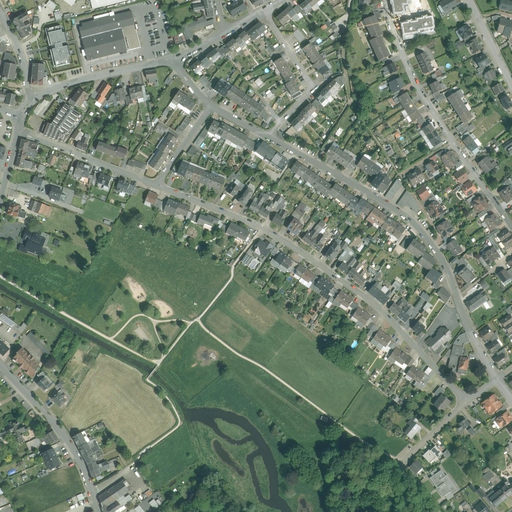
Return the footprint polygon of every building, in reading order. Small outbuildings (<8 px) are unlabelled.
[(50,0),(46,5),(53,11),(57,6),(50,0)] [(90,0),(92,6),(92,9),(93,9),(107,6),(122,2),(121,0),(90,0)] [(202,0),(203,5),(193,6),(194,11),(207,9),(212,8),(210,0),(202,0)] [(240,0),(234,4),(240,13),(247,9),(243,2),(241,0),(240,0)] [(403,37),(404,37),(419,35),(419,33),(434,30),(432,17),(426,18),(426,17),(423,17),(423,13),(424,13),(423,10),(422,10),(421,4),(422,3),(422,1),(420,1),(420,0),(397,0),(400,13),(402,13),(402,14),(405,14),(406,21),(404,22),(404,24),(401,24),(403,37)] [(454,0),(446,0),(440,4),(445,12),(451,8),(457,5),(454,0)] [(511,2),(501,0),(500,0),(499,8),(510,11),(510,12),(511,12),(511,2)] [(300,6),(306,13),(311,8),(306,2),(300,6)] [(240,13),(234,4),(228,7),(227,7),(229,10),(233,17),(240,13)] [(382,18),(376,5),(371,10),(374,15),(376,20),(382,18)] [(300,6),(299,7),(298,6),(295,8),(299,12),(302,16),(306,13),(300,6)] [(290,7),(283,13),(289,20),(293,17),(292,16),(295,13),(296,14),(293,10),(290,7)] [(95,21),(82,24),(82,25),(83,27),(81,28),(79,28),(85,50),(86,56),(88,61),(129,51),(123,28),(135,25),(132,11),(115,16),(112,16),(95,21)] [(60,12),(54,13),(56,22),(62,20),(61,16),(60,12)] [(27,13),(12,21),(23,39),(30,35),(26,28),(31,26),(29,22),(24,24),(23,22),(30,19),(27,13)] [(283,13),(276,18),(283,26),(286,23),(285,22),(289,19),(289,20),(283,13)] [(372,40),(380,36),(383,35),(376,20),(374,15),(364,20),(372,40)] [(205,18),(193,22),(195,26),(207,22),(205,18)] [(207,22),(195,26),(196,30),(215,23),(214,19),(207,22)] [(507,20),(500,19),(499,22),(497,32),(503,34),(506,21),(507,20)] [(511,22),(506,21),(503,34),(503,35),(508,36),(509,36),(511,30),(511,24),(511,22)] [(260,22),(253,28),(259,35),(258,35),(259,35),(262,33),(262,32),(265,29),(266,30),(260,22)] [(141,48),(135,25),(123,28),(129,51),(141,48)] [(462,28),(458,30),(460,33),(459,34),(460,36),(461,36),(463,39),(471,35),(472,34),(470,31),(471,30),(470,28),(469,28),(467,25),(462,28)] [(55,59),(56,67),(69,64),(68,57),(71,56),(69,46),(63,47),(62,44),(68,42),(66,32),(62,33),(61,26),(48,29),(49,36),(47,37),(49,47),(51,46),(52,48),(52,50),(50,50),(52,60),(55,59)] [(188,28),(183,30),(187,40),(193,38),(190,32),(189,28),(188,28)] [(246,34),(250,38),(252,41),(256,38),(255,37),(258,35),(259,35),(253,28),(246,34)] [(305,39),(298,29),(292,34),(300,43),(305,39)] [(245,32),(239,36),(245,43),(248,40),(250,38),(246,34),(245,32)] [(245,43),(239,36),(234,41),(239,47),(245,43)] [(380,36),(372,40),(370,41),(379,61),(381,60),(386,58),(389,57),(380,36)] [(476,39),(470,42),(467,44),(466,44),(468,48),(471,46),(473,49),(470,50),(473,54),(475,52),(475,53),(481,49),(476,39)] [(233,40),(226,45),(232,53),(235,50),(239,47),(234,41),(233,40)] [(304,48),(302,50),(304,52),(305,51),(307,54),(314,49),(311,46),(312,46),(310,44),(311,44),(310,43),(304,48)] [(220,49),(223,53),(225,55),(229,51),(225,45),(220,49)] [(215,50),(207,56),(213,63),(217,59),(221,57),(220,56),(221,55),(216,49),(215,50)] [(314,49),(307,54),(306,55),(308,57),(309,56),(311,59),(318,54),(317,54),(315,52),(316,51),(314,49)] [(6,53),(5,53),(5,56),(4,61),(5,63),(2,78),(0,77),(0,80),(6,82),(7,79),(15,81),(16,74),(14,74),(16,66),(14,65),(15,61),(11,54),(6,53)] [(318,54),(311,59),(310,60),(312,62),(313,61),(315,64),(321,60),(326,57),(323,53),(319,56),(318,54),(317,54),(318,54)] [(420,65),(429,62),(427,58),(428,58),(428,56),(427,57),(425,53),(416,56),(420,65)] [(489,63),(484,55),(475,60),(480,68),(484,66),(489,63)] [(200,62),(200,63),(204,68),(205,70),(206,69),(205,69),(209,65),(210,66),(213,63),(207,56),(200,62)] [(282,58),(274,62),(278,68),(285,63),(282,58)] [(321,60),(315,64),(313,66),(315,68),(316,67),(318,70),(324,66),(324,65),(322,63),(323,62),(321,60)] [(204,68),(200,63),(200,62),(198,61),(191,68),(196,74),(197,73),(200,71),(201,71),(204,68)] [(429,62),(420,65),(425,74),(433,71),(431,66),(432,66),(431,64),(430,65),(429,62)] [(285,63),(278,68),(280,72),(281,73),(289,69),(285,63)] [(394,63),(386,66),(387,67),(388,71),(387,72),(385,73),(383,73),(384,77),(390,74),(397,71),(394,63)] [(32,75),(44,76),(44,71),(44,65),(40,65),(33,64),(32,75)] [(324,66),(318,70),(317,71),(319,73),(320,72),(322,76),(329,71),(329,70),(328,71),(326,68),(327,67),(325,65),(324,65),(324,66)] [(289,69),(281,73),(284,79),(292,74),(289,69)] [(156,70),(145,72),(147,79),(149,79),(157,78),(156,70)] [(487,72),(483,75),(483,76),(486,80),(487,80),(489,79),(490,82),(497,78),(495,74),(494,74),(492,70),(487,72)] [(292,74),(284,79),(287,84),(293,80),(295,79),(292,74)] [(44,76),(32,75),(32,86),(43,86),(43,84),(43,78),(44,76)] [(395,80),(389,83),(391,87),(393,86),(394,89),(392,91),(394,93),(399,90),(403,88),(402,86),(403,85),(400,78),(395,80)] [(293,80),(287,84),(286,85),(289,90),(296,86),(293,80)] [(335,82),(334,80),(331,84),(336,90),(339,87),(340,87),(335,82)] [(219,81),(213,90),(220,94),(225,86),(219,81)] [(431,84),(429,85),(433,94),(438,92),(445,89),(443,85),(439,87),(437,82),(437,81),(436,82),(431,84)] [(97,93),(98,94),(100,95),(104,98),(111,87),(104,83),(97,93)] [(500,83),(492,88),(496,95),(504,91),(500,83)] [(331,84),(325,89),(331,95),(334,92),(336,90),(331,84)] [(231,89),(225,86),(220,94),(225,98),(226,96),(231,89)] [(296,86),(289,90),(292,96),(300,91),(296,86)] [(141,87),(135,88),(137,99),(143,97),(142,93),(141,87)] [(135,88),(129,89),(131,96),(131,100),(132,100),(137,99),(135,88)] [(239,93),(232,88),(231,89),(226,96),(233,101),(239,93)] [(88,95),(80,89),(76,94),(85,100),(88,95)] [(123,89),(115,91),(116,94),(112,95),(108,102),(108,104),(125,100),(125,97),(123,89)] [(331,95),(325,89),(321,94),(326,100),(330,96),(331,95)] [(4,93),(0,91),(0,100),(6,102),(8,94),(7,94),(4,93)] [(179,92),(171,102),(174,104),(176,101),(179,103),(184,96),(179,92)] [(456,92),(447,98),(452,104),(460,99),(456,92)] [(239,93),(233,101),(239,105),(245,97),(239,93)] [(402,95),(399,97),(399,98),(396,99),(394,100),(396,104),(400,102),(401,104),(403,103),(409,99),(406,93),(402,95)] [(16,95),(8,94),(6,102),(6,104),(14,106),(16,95)] [(85,100),(76,94),(72,100),(76,103),(80,106),(85,100)] [(326,100),(321,94),(315,99),(316,100),(321,105),(326,100)] [(100,95),(96,101),(102,105),(105,100),(106,99),(104,98),(100,95)] [(511,102),(509,95),(500,99),(505,110),(511,106),(511,102)] [(190,100),(184,96),(179,103),(185,107),(190,100)] [(245,97),(239,105),(245,110),(251,101),(245,97)] [(40,103),(33,112),(37,116),(48,102),(45,99),(41,104),(40,103)] [(409,99),(403,103),(405,107),(404,108),(405,110),(406,109),(413,105),(409,99)] [(460,99),(452,104),(456,111),(464,105),(460,99)] [(196,104),(190,100),(185,107),(191,111),(196,104)] [(257,105),(251,101),(245,110),(251,114),(257,105)] [(82,116),(66,104),(63,108),(80,120),(82,116)] [(199,106),(196,104),(191,111),(194,113),(199,106)] [(311,105),(310,104),(305,109),(311,115),(314,112),(316,110),(311,105)] [(263,110),(257,105),(251,114),(258,118),(260,115),(263,110)] [(413,105),(406,109),(409,113),(408,114),(409,116),(410,115),(417,111),(413,105)] [(464,105),(456,111),(460,117),(468,112),(464,105)] [(80,120),(63,108),(61,111),(77,123),(80,120)] [(305,109),(300,114),(301,115),(306,120),(311,115),(305,109)] [(77,123),(61,111),(58,115),(75,126),(77,123)] [(417,111),(410,115),(413,119),(411,120),(413,122),(416,120),(421,117),(417,111)] [(468,112),(460,117),(463,123),(464,124),(465,123),(472,118),(468,112)] [(75,126),(58,115),(56,118),(73,130),(75,126)] [(301,115),(296,120),(302,125),(307,121),(306,120),(301,115)] [(73,130),(56,118),(54,122),(70,133),(73,130)] [(211,120),(204,129),(208,131),(214,121),(211,120)] [(296,120),(291,125),(296,131),(302,125),(296,120)] [(220,125),(214,122),(214,121),(208,131),(208,132),(209,131),(216,134),(216,133),(220,125)] [(70,133),(54,122),(51,125),(58,130),(68,137),(70,133)] [(159,123),(157,126),(159,128),(165,132),(168,129),(159,123)] [(227,126),(222,123),(220,125),(216,133),(221,136),(227,126)] [(53,139),(58,130),(51,125),(48,124),(47,128),(46,127),(44,130),(45,130),(44,135),(53,139)] [(423,128),(422,129),(423,131),(426,135),(427,135),(427,134),(434,130),(430,124),(428,125),(423,128)] [(227,126),(221,136),(227,139),(232,129),(227,126)] [(237,132),(232,129),(227,139),(229,140),(232,142),(237,132)] [(58,130),(53,139),(59,141),(64,143),(68,137),(58,130)] [(76,130),(71,138),(77,141),(82,134),(76,130)] [(289,130),(283,136),(287,140),(293,134),(289,130)] [(434,130),(427,134),(427,135),(430,138),(428,139),(430,141),(431,141),(431,140),(438,136),(434,130)] [(237,132),(232,142),(237,145),(243,135),(237,132)] [(467,132),(462,136),(460,137),(462,141),(463,141),(469,136),(470,135),(468,133),(467,132)] [(473,142),(477,139),(473,133),(470,135),(469,136),(473,142)] [(172,135),(170,134),(166,139),(174,145),(177,140),(177,139),(172,135)] [(243,135),(237,145),(243,148),(245,144),(248,139),(248,138),(243,135)] [(438,136),(431,140),(431,141),(433,144),(432,145),(434,148),(435,147),(439,144),(442,142),(438,136)] [(469,136),(463,141),(467,147),(473,142),(469,136)] [(174,145),(166,139),(163,145),(170,150),(174,145)] [(477,139),(473,142),(477,147),(479,146),(481,145),(477,139)] [(38,144),(29,142),(22,140),(19,150),(36,154),(38,144)] [(511,141),(511,140),(503,146),(505,150),(506,149),(510,154),(511,152),(511,141)] [(82,143),(78,142),(76,148),(86,152),(88,146),(86,145),(82,143)] [(108,146),(99,142),(96,150),(105,154),(108,146)] [(271,148),(263,142),(258,148),(256,152),(260,155),(261,154),(265,157),(271,149),(271,148)] [(331,146),(326,142),(321,149),(327,153),(331,146)] [(473,142),(467,147),(471,152),(477,147),(473,142)] [(170,150),(163,145),(159,150),(160,151),(167,155),(170,150)] [(117,149),(108,146),(105,154),(115,157),(118,147),(117,149)] [(327,153),(326,154),(332,158),(337,150),(331,146),(327,153)] [(477,147),(471,152),(474,156),(476,154),(481,150),(479,146),(477,147)] [(128,151),(118,147),(115,157),(115,156),(124,159),(128,151)] [(337,150),(332,158),(337,161),(343,151),(338,148),(337,150)] [(289,162),(271,149),(265,157),(264,158),(283,171),(285,168),(289,162)] [(36,154),(19,150),(18,157),(25,158),(26,154),(36,156),(36,154)] [(167,155),(160,151),(157,156),(164,161),(168,156),(167,155)] [(343,151),(337,161),(342,165),(348,155),(343,151)] [(449,152),(441,157),(442,159),(442,161),(444,164),(452,158),(451,155),(451,154),(449,152)] [(483,152),(478,157),(481,161),(485,157),(486,158),(488,156),(484,152),(483,152)] [(353,158),(348,155),(342,165),(347,168),(353,158)] [(164,161),(157,156),(153,161),(161,166),(164,161)] [(18,157),(15,166),(23,168),(25,161),(25,158),(18,157)] [(369,161),(363,157),(359,162),(357,166),(363,170),(369,161)] [(372,157),(369,161),(375,165),(377,162),(378,161),(372,157)] [(486,158),(485,157),(481,161),(478,163),(486,174),(497,165),(494,161),(491,163),(492,164),(490,165),(489,163),(486,158)] [(353,158),(347,168),(349,170),(356,160),(353,158)] [(452,158),(444,164),(446,167),(448,167),(449,169),(450,168),(452,171),(454,169),(452,167),(456,164),(457,163),(455,161),(454,160),(452,158)] [(356,160),(349,170),(353,172),(357,166),(359,162),(356,160)] [(161,166),(153,161),(149,166),(157,172),(161,166)] [(369,161),(363,170),(369,174),(375,165),(369,161)] [(433,161),(425,166),(427,170),(430,175),(432,174),(438,170),(437,168),(437,166),(436,165),(435,165),(433,161)] [(296,162),(291,170),(296,174),(302,166),(296,162)] [(85,165),(78,163),(75,173),(81,176),(85,165)] [(189,166),(181,163),(177,174),(184,177),(188,167),(189,166)] [(92,168),(85,165),(81,176),(90,179),(91,175),(89,175),(92,168)] [(375,165),(369,174),(375,179),(379,173),(381,170),(375,165)] [(302,166),(296,174),(302,177),(307,170),(302,166)] [(196,170),(188,167),(184,177),(192,180),(196,170)] [(203,173),(196,170),(192,180),(199,182),(203,173)] [(307,170),(302,177),(307,181),(313,173),(307,170)] [(422,174),(419,170),(417,172),(416,173),(414,174),(419,183),(422,181),(423,179),(424,178),(422,174)] [(430,175),(427,170),(425,171),(425,172),(430,179),(434,177),(432,174),(430,175)] [(462,170),(454,175),(459,182),(460,182),(462,180),(467,177),(462,170)] [(107,177),(104,176),(105,175),(101,173),(97,182),(97,183),(108,187),(111,177),(107,176),(107,177)] [(210,176),(203,173),(199,182),(206,185),(210,176)] [(313,173),(307,181),(313,185),(318,177),(313,173)] [(377,189),(385,178),(379,173),(375,179),(371,185),(377,189)] [(414,174),(411,176),(410,176),(407,177),(412,185),(414,184),(416,185),(419,183),(414,174)] [(217,179),(210,176),(206,185),(214,188),(217,179)] [(43,180),(35,177),(33,183),(41,186),(43,180)] [(313,185),(312,186),(317,189),(323,181),(318,177),(313,185)] [(391,181),(385,178),(377,189),(383,193),(391,181)] [(225,182),(217,179),(214,188),(221,191),(225,182)] [(508,179),(501,184),(504,188),(511,183),(508,179)] [(123,181),(120,180),(117,187),(118,188),(116,191),(122,193),(125,194),(125,193),(126,191),(127,191),(129,185),(130,184),(126,182),(126,181),(124,180),(123,181)] [(402,183),(397,180),(393,184),(399,188),(402,183)] [(323,181),(317,189),(322,193),(328,184),(323,181)] [(464,186),(461,188),(461,189),(467,197),(476,190),(470,182),(464,186)] [(233,184),(227,192),(233,197),(235,194),(236,195),(238,192),(237,191),(239,188),(233,184)] [(328,184),(322,193),(327,196),(329,194),(333,188),(328,184)] [(341,189),(335,184),(333,188),(329,194),(335,198),(335,197),(341,189)] [(136,187),(129,185),(127,191),(126,191),(125,193),(126,193),(132,195),(132,194),(136,187)] [(511,191),(508,186),(499,193),(503,198),(511,191)] [(62,191),(53,188),(49,197),(59,200),(62,191)] [(240,198),(238,201),(244,206),(253,193),(247,188),(240,198)] [(422,189),(417,193),(422,200),(427,197),(429,195),(424,188),(422,189)] [(341,189),(335,197),(341,202),(347,193),(341,189)] [(511,191),(503,198),(507,203),(511,200),(511,199),(511,191)] [(158,196),(149,192),(150,192),(149,192),(146,200),(151,203),(154,204),(154,206),(157,199),(158,195),(158,196)] [(347,193),(341,202),(347,206),(353,197),(347,193)] [(474,195),(467,200),(469,203),(476,198),(474,195)] [(260,196),(256,203),(261,206),(265,199),(260,196)] [(481,196),(472,202),(472,203),(473,203),(472,205),(474,208),(484,202),(481,196)] [(353,197),(347,206),(353,210),(359,201),(353,197)] [(286,201),(282,198),(279,203),(276,208),(278,210),(279,209),(283,204),(286,201)] [(163,202),(157,199),(154,206),(159,208),(163,202)] [(361,211),(367,204),(361,199),(359,201),(353,210),(359,214),(361,211)] [(46,205),(32,200),(28,210),(34,212),(34,213),(47,217),(51,207),(46,205)] [(179,204),(168,200),(166,205),(164,211),(175,215),(176,212),(179,204)] [(268,202),(268,201),(264,208),(270,211),(273,206),(274,205),(269,202),(270,201),(269,200),(268,202)] [(256,203),(253,202),(249,209),(258,214),(262,207),(261,206),(256,203)] [(435,202),(427,207),(430,213),(440,206),(438,203),(436,202),(435,202)] [(484,202),(474,208),(477,212),(479,212),(479,213),(488,207),(484,202)] [(22,207),(10,204),(9,208),(7,207),(7,211),(8,211),(7,215),(17,217),(25,219),(27,213),(22,211),(21,210),(22,207)] [(190,208),(179,204),(176,212),(187,216),(189,212),(190,208)] [(374,208),(367,204),(361,211),(368,216),(374,208)] [(303,209),(299,206),(295,211),(302,217),(306,211),(303,209)] [(442,209),(440,206),(430,213),(434,218),(442,212),(442,211),(442,209)] [(264,208),(262,207),(258,214),(266,219),(270,212),(270,211),(264,208)] [(387,218),(374,208),(368,218),(367,218),(366,220),(373,224),(374,222),(381,227),(387,218)] [(283,210),(280,216),(276,214),(271,222),(280,227),(288,213),(283,210)] [(485,210),(477,216),(479,218),(487,213),(485,210)] [(479,218),(479,219),(481,222),(484,220),(485,220),(489,217),(487,213),(479,218)] [(485,220),(485,221),(485,223),(487,226),(497,220),(493,214),(489,217),(485,220)] [(204,224),(207,217),(200,215),(199,217),(197,216),(195,221),(194,222),(204,226),(204,224)] [(207,217),(204,224),(207,225),(206,226),(211,228),(211,227),(212,227),(213,223),(217,224),(220,225),(221,223),(222,222),(219,220),(208,215),(207,217)] [(392,221),(387,218),(381,227),(386,230),(392,221)] [(303,226),(293,219),(287,228),(290,231),(288,234),(294,239),(296,235),(303,226)] [(497,220),(487,226),(489,229),(491,230),(492,231),(500,225),(497,220)] [(392,221),(386,230),(391,234),(398,225),(392,221)] [(446,221),(437,227),(440,233),(450,226),(448,222),(446,222),(446,221)] [(240,228),(231,223),(229,228),(227,231),(231,233),(230,234),(236,237),(236,236),(240,228)] [(317,225),(314,230),(318,233),(319,234),(323,229),(317,225)] [(398,225),(391,234),(398,238),(400,235),(401,235),(404,230),(398,225)] [(450,226),(440,233),(444,237),(446,236),(453,232),(452,231),(452,229),(450,226)] [(249,233),(240,228),(236,236),(237,237),(241,239),(245,241),(249,233)] [(491,237),(494,235),(500,231),(498,228),(489,234),(491,237)] [(34,233),(27,230),(23,239),(28,241),(29,239),(32,240),(29,246),(27,245),(26,247),(28,248),(27,250),(39,255),(42,249),(39,248),(40,245),(43,246),(45,240),(41,238),(40,239),(37,238),(39,235),(34,233)] [(314,230),(309,236),(313,239),(318,233),(314,230)] [(501,233),(498,236),(501,241),(511,235),(507,230),(501,233)] [(309,236),(306,234),(302,240),(310,246),(314,240),(313,239),(309,236)] [(316,241),(315,240),(314,240),(310,246),(318,252),(323,246),(321,244),(326,238),(321,234),(316,241)] [(511,237),(511,235),(501,241),(505,247),(509,245),(511,242),(511,237)] [(407,237),(400,247),(406,250),(413,241),(407,237)] [(331,247),(324,257),(328,259),(334,250),(338,245),(341,241),(338,239),(336,242),(336,241),(331,247)] [(420,259),(425,253),(427,250),(413,240),(413,241),(406,250),(420,259)] [(461,250),(455,240),(451,243),(447,246),(453,255),(456,254),(457,255),(460,253),(459,252),(461,250)] [(272,246),(266,242),(265,244),(260,241),(258,245),(256,245),(255,249),(256,250),(255,252),(259,254),(260,252),(265,256),(269,251),(272,246)] [(28,248),(26,247),(21,245),(19,250),(26,253),(27,250),(28,248)] [(499,257),(493,248),(487,252),(494,261),(499,257)] [(334,250),(328,259),(332,262),(338,252),(334,250)] [(281,252),(275,261),(281,265),(287,256),(281,252)] [(494,261),(487,252),(481,255),(488,265),(494,261)] [(425,253),(420,259),(418,263),(429,271),(431,269),(436,261),(425,253)] [(247,265),(252,259),(246,255),(241,261),(247,265)] [(293,261),(287,256),(281,265),(287,269),(290,266),(293,261)] [(463,257),(456,263),(458,265),(464,260),(465,259),(463,257)] [(351,258),(345,265),(349,268),(355,261),(351,258)] [(464,260),(458,265),(463,270),(465,267),(468,265),(464,260)] [(357,261),(351,269),(356,273),(356,272),(360,268),(362,265),(357,261)] [(345,265),(343,263),(339,268),(347,275),(351,269),(349,268),(345,265)] [(371,267),(378,271),(381,267),(374,263),(371,267)] [(304,268),(299,265),(300,265),(299,264),(299,265),(296,270),(297,271),(295,274),(301,278),(307,270),(305,268),(304,268)] [(473,270),(468,265),(465,267),(463,270),(460,272),(458,274),(467,284),(468,284),(470,282),(475,278),(472,274),(470,272),(473,270)] [(356,273),(351,269),(347,275),(352,279),(357,273),(356,272),(356,273)] [(431,269),(429,271),(426,276),(430,278),(429,279),(435,283),(435,284),(437,280),(441,275),(431,269)] [(307,270),(301,278),(308,283),(310,281),(314,275),(314,274),(307,270)] [(507,273),(504,270),(497,274),(503,283),(510,278),(507,273)] [(376,276),(372,281),(375,283),(381,274),(378,272),(376,276)] [(358,274),(357,273),(352,279),(361,286),(366,280),(361,277),(358,274)] [(327,282),(321,278),(313,290),(319,294),(320,293),(327,282)] [(437,280),(435,284),(435,283),(432,287),(436,290),(441,283),(437,280)] [(333,286),(327,282),(320,293),(326,298),(328,295),(329,293),(333,288),(334,286),(333,286)] [(376,288),(374,286),(368,292),(375,298),(380,291),(381,291),(383,288),(380,286),(379,287),(378,286),(376,288)] [(447,291),(442,287),(440,290),(437,288),(436,290),(435,291),(442,296),(440,299),(445,303),(449,298),(444,294),(447,291)] [(347,295),(341,291),(339,293),(336,298),(332,303),(339,307),(347,295)] [(381,291),(380,291),(375,298),(384,305),(389,298),(389,297),(392,294),(388,291),(385,294),(381,291)] [(420,297),(428,302),(431,297),(423,292),(420,297)] [(485,300),(480,293),(476,295),(482,304),(486,301),(485,300)] [(353,299),(347,295),(339,307),(345,311),(347,308),(353,299)] [(476,295),(465,303),(471,311),(482,304),(476,295)] [(400,301),(397,305),(394,303),(388,309),(397,316),(402,310),(400,308),(402,306),(404,304),(400,301)] [(364,312),(358,308),(358,307),(352,316),(358,321),(364,312)] [(404,312),(402,310),(397,316),(405,323),(410,317),(407,314),(411,310),(410,309),(408,307),(404,312)] [(358,321),(356,324),(363,328),(365,325),(368,327),(371,323),(369,322),(371,319),(369,318),(371,316),(370,316),(364,312),(358,321)] [(511,318),(509,315),(500,322),(504,327),(511,321),(511,318)] [(13,328),(16,324),(7,318),(4,322),(13,328)] [(420,319),(412,329),(415,331),(415,332),(419,335),(422,332),(425,328),(423,326),(424,325),(422,324),(424,322),(420,319)] [(24,330),(16,324),(13,328),(21,334),(24,330)] [(373,332),(370,330),(367,335),(373,339),(379,330),(376,328),(373,332)] [(443,330),(442,328),(438,331),(439,332),(436,334),(437,335),(433,340),(431,337),(426,342),(430,346),(434,351),(440,345),(443,342),(444,343),(447,340),(448,341),(451,338),(450,337),(451,336),(449,334),(451,333),(447,329),(446,330),(444,329),(443,330)] [(489,331),(487,328),(480,334),(485,341),(489,338),(494,334),(493,334),(491,331),(489,331)] [(373,339),(370,342),(377,347),(385,334),(379,330),(373,339)] [(50,353),(31,332),(27,336),(46,357),(50,353)] [(494,334),(489,338),(491,340),(496,336),(498,335),(496,332),(493,334),(494,334)] [(459,335),(454,343),(452,350),(451,356),(460,357),(461,357),(461,354),(463,344),(470,341),(466,333),(459,335)] [(385,334),(377,347),(381,350),(384,346),(386,347),(390,341),(392,339),(391,338),(391,339),(385,334)] [(9,350),(0,340),(0,353),(3,356),(9,350)] [(493,343),(487,347),(491,353),(500,347),(498,345),(498,343),(496,341),(496,340),(493,343)] [(388,346),(391,341),(390,341),(386,347),(384,346),(381,350),(387,353),(390,348),(388,346)] [(440,345),(434,351),(430,346),(429,347),(437,356),(444,349),(440,345)] [(387,353),(386,354),(390,357),(396,348),(395,347),(393,350),(390,348),(387,353)] [(39,365),(22,348),(17,353),(18,354),(13,359),(17,363),(18,364),(19,364),(19,368),(23,368),(23,369),(24,370),(29,376),(32,378),(35,371),(34,370),(39,365)] [(396,348),(390,357),(396,361),(402,352),(396,348)] [(449,349),(444,357),(450,358),(451,356),(452,350),(449,349)] [(408,356),(402,352),(396,361),(402,365),(404,363),(408,356)] [(498,356),(494,360),(499,367),(506,361),(504,359),(505,356),(503,354),(503,353),(502,354),(498,356)] [(460,357),(451,356),(450,358),(448,367),(453,368),(458,369),(460,357)] [(461,357),(460,357),(458,369),(453,368),(453,372),(457,373),(466,375),(469,359),(461,357)] [(396,361),(394,363),(404,370),(407,366),(404,364),(404,363),(402,365),(396,361)] [(418,370),(412,366),(410,368),(406,374),(412,379),(418,370)] [(418,370),(412,379),(416,381),(419,383),(424,375),(425,374),(418,370)] [(42,372),(38,375),(37,376),(41,380),(44,378),(46,376),(42,372)] [(424,375),(419,383),(416,386),(421,390),(426,384),(422,381),(426,376),(424,375)] [(430,379),(426,376),(422,381),(426,384),(430,379)] [(41,380),(37,384),(44,392),(47,389),(48,390),(52,386),(44,378),(41,380)] [(65,384),(59,380),(56,386),(61,389),(65,384)] [(445,392),(439,387),(434,394),(439,398),(442,395),(445,392)] [(66,401),(58,392),(51,399),(60,407),(63,404),(66,401)] [(442,395),(439,398),(433,405),(442,412),(450,402),(442,395)] [(497,398),(495,395),(493,395),(486,400),(485,400),(483,401),(483,403),(482,404),(490,415),(491,414),(492,414),(494,413),(494,411),(501,406),(502,405),(500,402),(498,401),(497,402),(496,400),(497,400),(497,398)] [(503,407),(496,412),(498,415),(500,413),(505,409),(503,407)] [(502,415),(496,420),(501,427),(505,424),(507,425),(508,423),(509,422),(511,419),(511,418),(511,417),(511,416),(509,414),(507,412),(502,415)] [(498,415),(492,419),(494,421),(495,421),(496,420),(502,415),(500,413),(498,415)] [(465,419),(459,424),(460,425),(456,429),(458,432),(462,428),(464,430),(470,425),(465,419)] [(17,422),(14,423),(14,422),(13,421),(8,423),(9,426),(0,429),(0,444),(4,443),(2,439),(0,440),(0,438),(13,433),(16,439),(13,440),(15,444),(23,441),(22,437),(23,436),(22,433),(29,430),(27,426),(24,428),(22,423),(18,425),(17,422)] [(415,423),(411,421),(408,424),(410,426),(404,434),(411,439),(420,427),(415,423)] [(471,427),(467,430),(472,436),(476,433),(471,427)] [(46,435),(50,442),(51,444),(59,439),(58,439),(53,431),(52,431),(46,435)] [(81,433),(73,437),(78,447),(87,443),(84,437),(81,433)] [(46,434),(39,438),(42,443),(45,442),(46,445),(50,442),(46,435),(46,434)] [(39,438),(33,440),(36,446),(42,443),(39,438)] [(33,440),(26,443),(29,450),(36,446),(33,440)] [(87,443),(78,447),(84,458),(91,454),(93,453),(89,446),(90,445),(89,442),(87,443)] [(90,445),(89,446),(93,453),(95,452),(100,449),(96,442),(90,445)] [(435,446),(431,450),(430,449),(422,456),(429,462),(435,456),(437,458),(442,453),(435,446)] [(53,449),(48,451),(46,451),(47,451),(44,453),(47,461),(56,457),(53,449)] [(91,454),(84,458),(87,464),(95,461),(93,458),(91,454)] [(47,461),(46,461),(49,470),(60,465),(56,457),(47,461)] [(95,461),(87,464),(90,472),(98,469),(97,464),(96,461),(95,461)] [(422,467),(416,461),(410,467),(412,469),(416,473),(422,467)] [(107,465),(99,468),(98,469),(100,473),(102,472),(110,468),(108,464),(107,465)] [(98,469),(90,472),(93,479),(101,476),(100,473),(98,469)] [(416,473),(412,469),(409,471),(416,478),(418,475),(416,473)] [(430,478),(443,497),(450,492),(452,494),(457,490),(446,475),(445,476),(441,470),(430,478)] [(486,474),(482,477),(483,479),(486,483),(494,476),(490,471),(486,474)] [(125,479),(99,497),(102,507),(108,506),(121,497),(130,491),(132,489),(131,487),(130,488),(129,486),(127,487),(124,484),(127,482),(125,479)] [(511,481),(510,483),(507,479),(506,480),(503,482),(505,485),(511,493),(511,492),(511,481)] [(505,485),(495,493),(502,501),(511,493),(505,485)] [(489,486),(484,490),(489,495),(493,491),(489,486)] [(481,489),(477,492),(483,499),(487,496),(481,489)] [(502,501),(495,493),(490,498),(489,499),(495,507),(502,501)] [(121,497),(108,506),(110,511),(114,511),(121,507),(122,507),(132,500),(132,499),(130,495),(129,495),(124,499),(122,498),(121,497)] [(489,511),(490,511),(482,502),(475,508),(478,511),(489,511)] [(471,508),(467,503),(462,507),(466,511),(471,508)]
